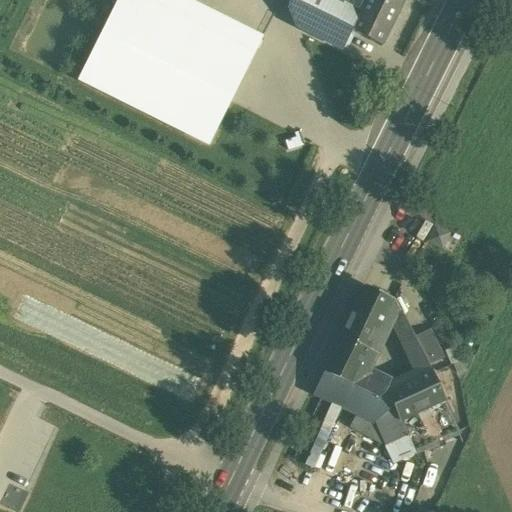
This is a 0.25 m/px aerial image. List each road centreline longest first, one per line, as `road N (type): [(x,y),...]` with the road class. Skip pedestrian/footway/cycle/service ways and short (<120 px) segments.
road 1 (primary): [(217,511),(467,0)]
road 2 (track): [(332,143),(159,511)]
